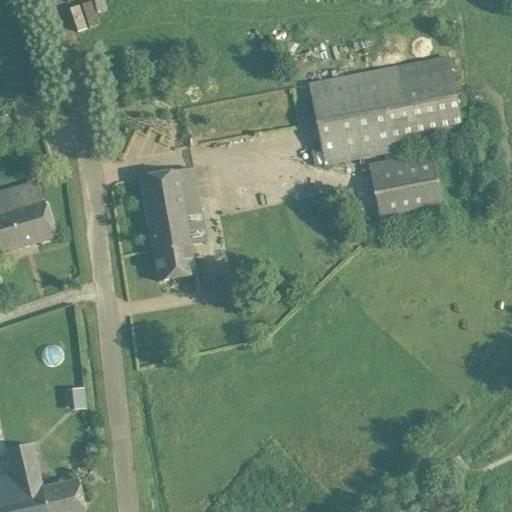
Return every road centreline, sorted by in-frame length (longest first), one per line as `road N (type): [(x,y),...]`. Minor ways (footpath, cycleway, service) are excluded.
road 1 (unclassified): [(128,511),(93,167),(51,0)]
road 2 (track): [(373,511),(511,386)]
